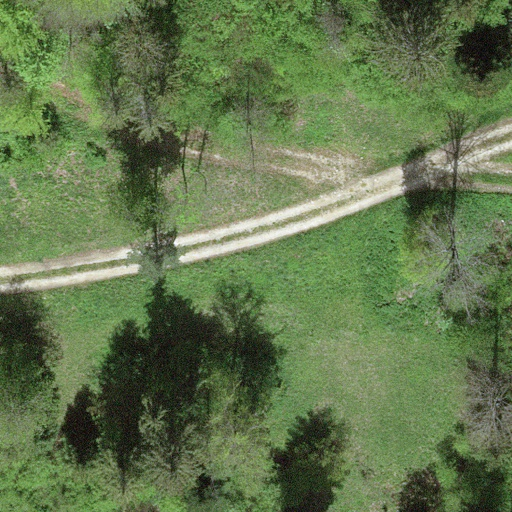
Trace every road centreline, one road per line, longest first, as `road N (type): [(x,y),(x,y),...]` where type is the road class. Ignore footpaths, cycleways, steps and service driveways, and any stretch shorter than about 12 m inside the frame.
road 1 (track): [(0,279),(200,245),(511,139)]
road 2 (track): [(511,179),(315,166),(159,136),(0,82)]
